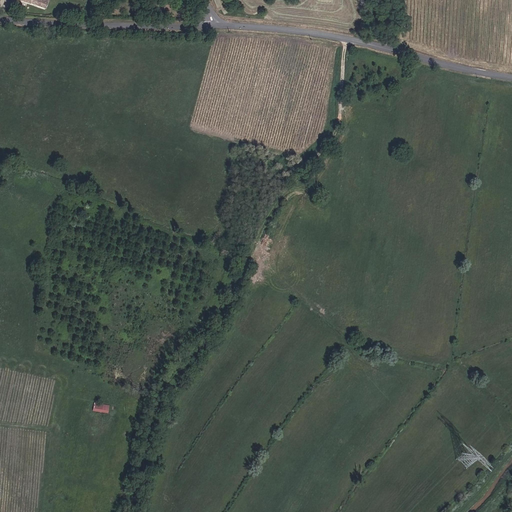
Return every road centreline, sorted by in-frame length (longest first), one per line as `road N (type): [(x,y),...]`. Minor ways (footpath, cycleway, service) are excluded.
road 1 (tertiary): [(213,24),(352,40),(511,77)]
road 2 (tertiary): [(0,21),(213,24)]
